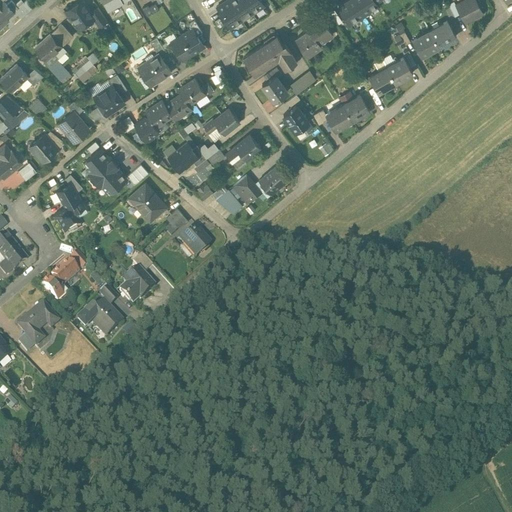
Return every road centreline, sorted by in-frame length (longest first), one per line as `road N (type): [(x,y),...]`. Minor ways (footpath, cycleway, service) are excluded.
road 1 (residential): [(310,180),(501,18),(494,0)]
road 2 (residential): [(105,124),(239,239)]
road 3 (residential): [(310,180),(221,51)]
road 4 (residential): [(221,51),(105,124)]
road 5 (residential): [(139,319),(239,239)]
road 6 (residential): [(105,124),(12,209)]
